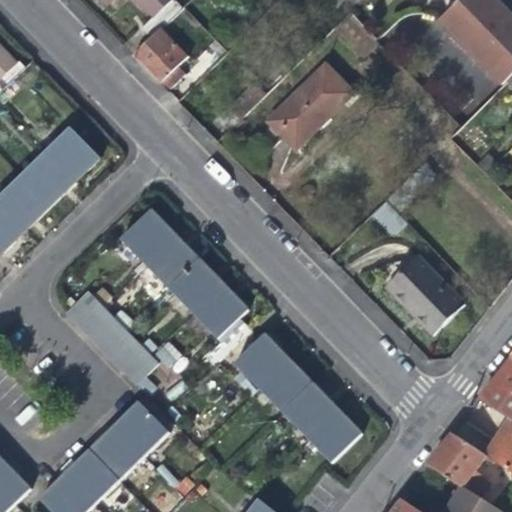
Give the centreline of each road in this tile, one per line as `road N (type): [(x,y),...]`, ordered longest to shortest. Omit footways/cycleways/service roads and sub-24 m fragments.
road 1 (residential): [(171,142),(425,399)]
road 2 (residential): [(171,142),(9,294)]
road 3 (residential): [(30,0),(171,142)]
road 4 (residential): [(0,425),(26,450),(52,446),(98,399),(89,369)]
road 5 (residential): [(425,399),(338,511)]
road 6 (residential): [(511,297),(425,399)]
